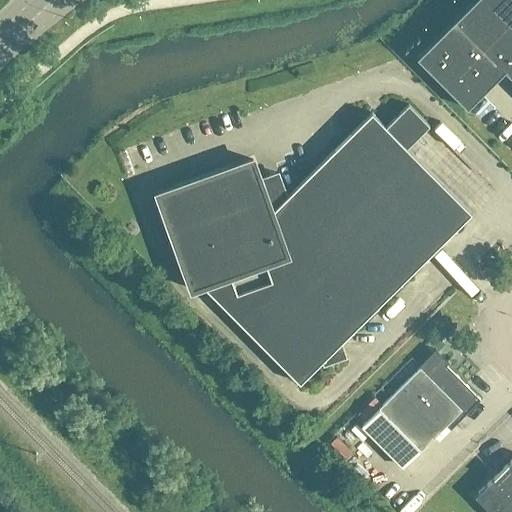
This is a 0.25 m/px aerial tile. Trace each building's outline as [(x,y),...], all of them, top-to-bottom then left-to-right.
[(511,0),(478,0),(422,57),(439,73),(436,76),(467,107),(471,103),(462,93),(495,60),(504,70),(511,77),(511,0)] [(355,327),(429,254),(447,237),(471,212),(401,141),(422,120),(423,119),(408,103),(386,126),(372,112),(286,196),(277,173),(260,179),(253,159),(234,165),(234,164),(175,185),(176,186),(157,193),(191,289),(203,285),(213,295),(300,382),(323,359),(324,362),(344,355),(342,348),(339,343),(355,327)] [(468,227),(452,249),(462,256),(478,234),(468,227)] [(450,428),(480,398),(446,364),(448,361),(435,349),(418,366),(419,367),(377,408),(363,423),(406,465),(446,424),(450,428)] [(345,427),(333,439),(346,451),(357,439),(345,427)] [(511,511),(511,457),(475,495),(491,511),(511,511)]
